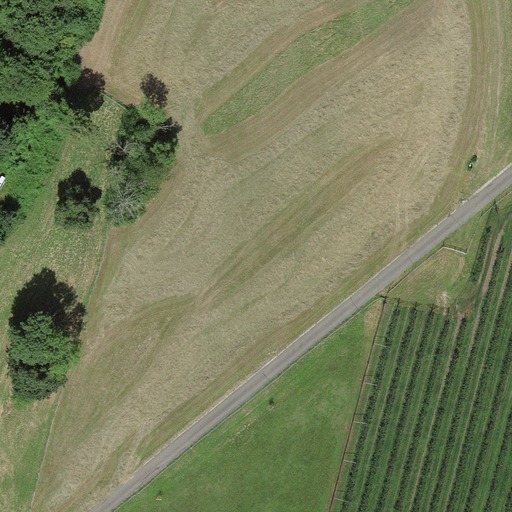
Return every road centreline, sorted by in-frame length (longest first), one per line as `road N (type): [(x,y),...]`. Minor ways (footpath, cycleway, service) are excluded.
road 1 (track): [(473,206),(96,511)]
road 2 (track): [(487,0),(491,55),(473,206)]
